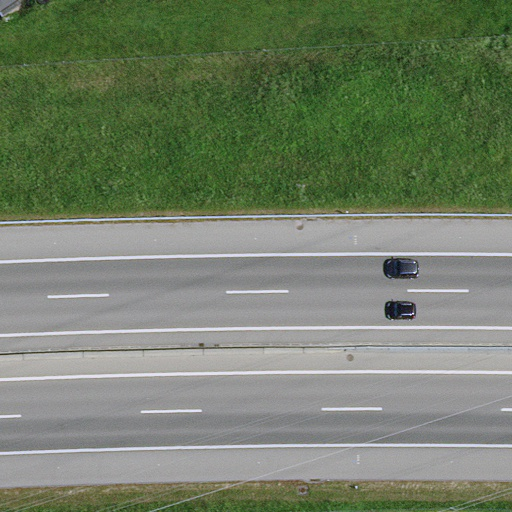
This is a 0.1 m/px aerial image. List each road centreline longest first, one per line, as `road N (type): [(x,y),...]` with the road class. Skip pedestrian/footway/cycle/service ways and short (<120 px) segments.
road 1 (motorway): [(511,291),(0,298)]
road 2 (motorway): [(0,416),(511,410)]
